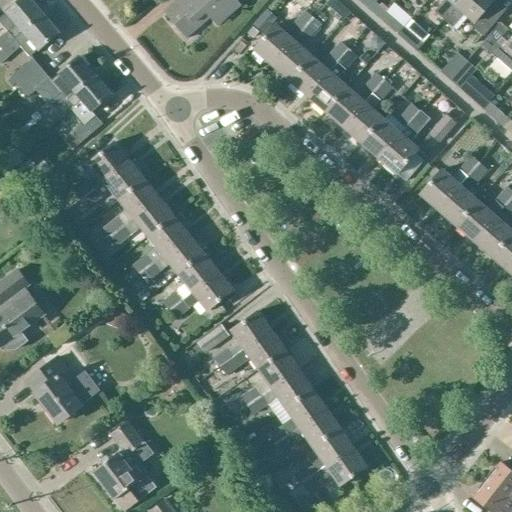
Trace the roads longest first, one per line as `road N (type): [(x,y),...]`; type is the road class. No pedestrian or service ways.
road 1 (residential): [(171,113),(433,487)]
road 2 (residential): [(511,335),(255,109),(201,100),(171,113)]
road 3 (residential): [(171,113),(75,0)]
road 4 (residential): [(433,487),(511,388)]
